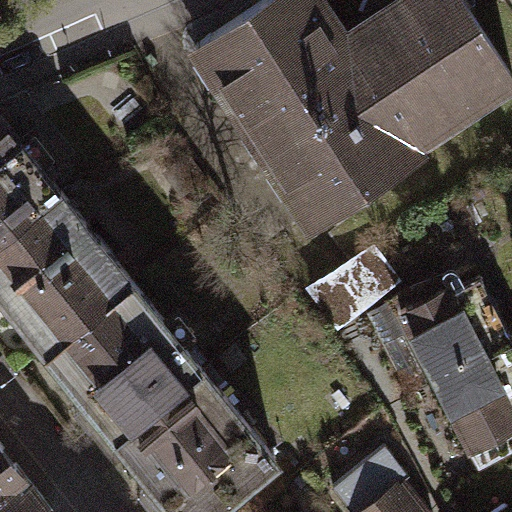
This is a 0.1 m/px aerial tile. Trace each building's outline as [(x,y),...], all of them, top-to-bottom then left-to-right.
[(511,77),(511,73),(464,0),(394,0),(386,6),(390,12),(348,40),(321,0),(257,0),(196,40),(313,219),(389,169),(383,161),(511,77)] [(0,236),(61,187),(0,111),(0,236)] [(0,290),(43,344),(130,273),(61,187),(0,236),(0,290)] [(442,292),(403,311),(478,460),(511,442),(511,323),(508,326),(481,272),(442,292)] [(110,426),(117,435),(204,364),(130,273),(43,344),(110,426)] [(387,301),(367,311),(409,393),(429,382),(387,301)] [(208,511),(278,456),(204,364),(117,435),(136,458),(179,511),(208,511)] [(408,472),(386,444),(333,485),(354,511),(418,511),(395,482),(408,472)] [(0,445),(0,511),(25,511),(42,499),(5,452),(0,445)]
